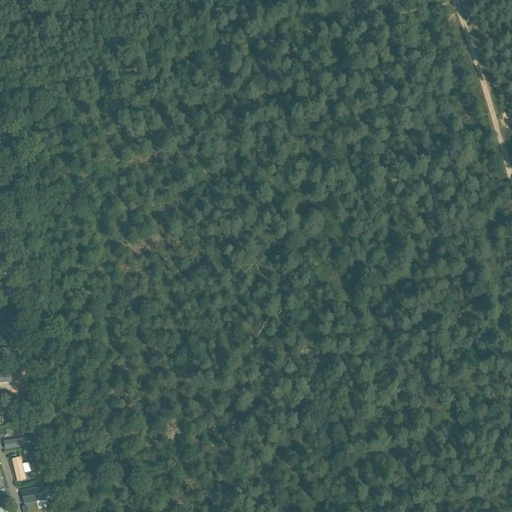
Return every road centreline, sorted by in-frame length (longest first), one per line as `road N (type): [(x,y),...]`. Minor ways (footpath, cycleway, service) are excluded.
road 1 (track): [(0,100),(455,2)]
road 2 (track): [(0,140),(69,511)]
road 3 (track): [(454,0),(511,181)]
